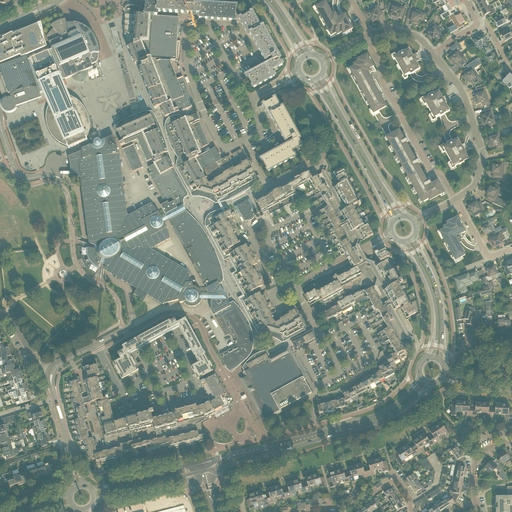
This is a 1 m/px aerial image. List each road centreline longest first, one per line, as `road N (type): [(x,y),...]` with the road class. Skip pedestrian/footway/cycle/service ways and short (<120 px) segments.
road 1 (secondary): [(204,472),(390,418),(428,383)]
road 2 (secondary): [(419,375),(402,398),(371,417),(197,464)]
road 3 (residential): [(455,199),(393,105),(365,38)]
road 4 (residential): [(432,54),(463,94),(484,159),(475,184),(455,199)]
road 5 (secondary): [(400,216),(320,77)]
road 6 (secondary): [(314,80),(393,219)]
road 7 (secondary): [(440,360),(440,296),(412,237)]
road 8 (residential): [(414,511),(394,483),(346,508),(307,511)]
road 9 (secondary): [(406,241),(434,308),(431,357)]
